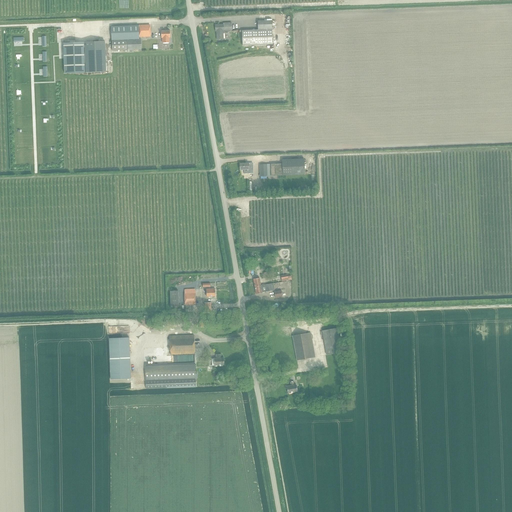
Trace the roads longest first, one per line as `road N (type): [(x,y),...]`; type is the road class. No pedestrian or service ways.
road 1 (unclassified): [(277,511),(188,0)]
road 2 (track): [(344,314),(511,305)]
